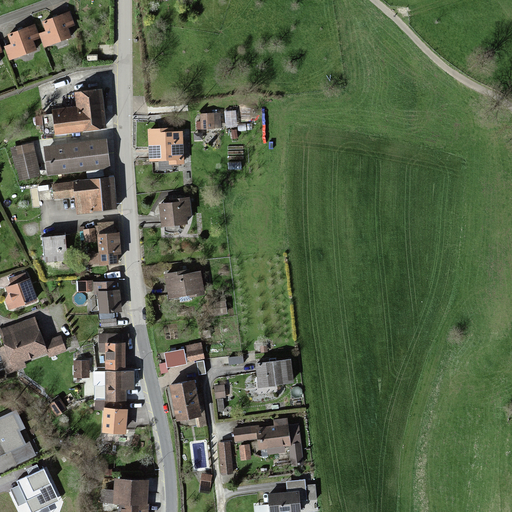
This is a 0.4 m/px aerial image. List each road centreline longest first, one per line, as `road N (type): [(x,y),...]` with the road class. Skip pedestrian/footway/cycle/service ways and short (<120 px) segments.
road 1 (unclassified): [(125,0),(123,122),(137,307),(169,468),(170,511)]
road 2 (track): [(373,0),(459,80),(511,107)]
